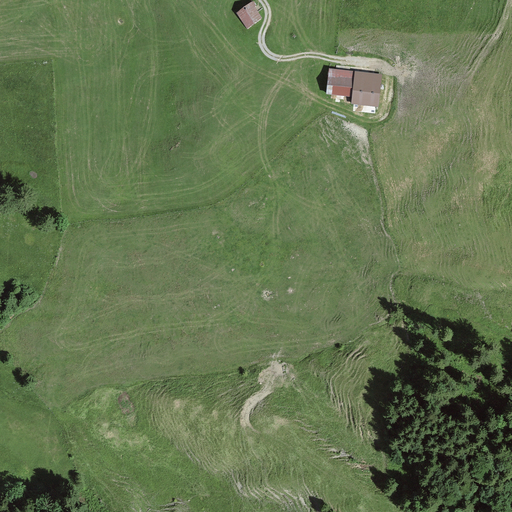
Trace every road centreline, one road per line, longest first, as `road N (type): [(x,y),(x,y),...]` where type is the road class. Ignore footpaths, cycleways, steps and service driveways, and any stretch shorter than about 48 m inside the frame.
road 1 (track): [(414,511),(247,426),(245,413),(269,385),(317,243),(310,220),(263,165),(256,110),(288,59)]
road 2 (track): [(262,0),(272,57),(320,57),(450,80),(467,78),(511,0)]
